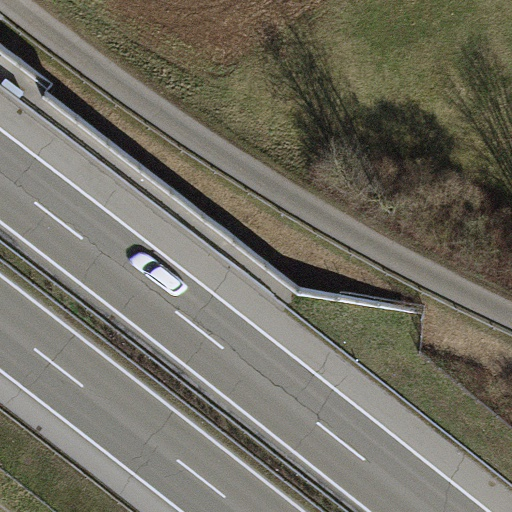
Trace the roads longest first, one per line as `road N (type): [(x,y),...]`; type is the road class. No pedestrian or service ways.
road 1 (track): [(10,0),(263,181),(511,315)]
road 2 (motorway): [(433,511),(0,173)]
road 3 (motorway): [(0,324),(240,511)]
